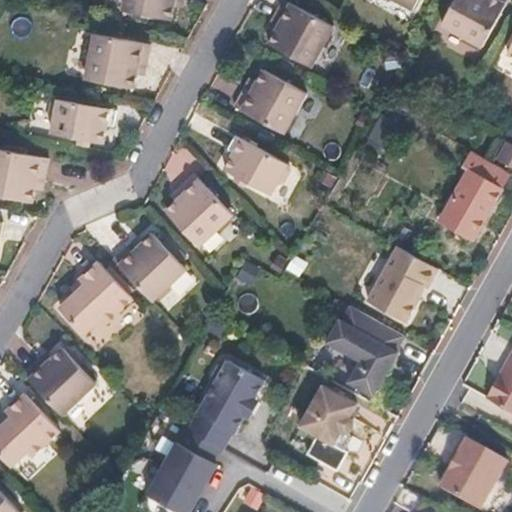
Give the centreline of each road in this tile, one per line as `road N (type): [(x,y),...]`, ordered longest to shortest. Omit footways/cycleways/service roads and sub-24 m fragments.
road 1 (residential): [(235,0),(134,190),(68,218),(0,340)]
road 2 (residential): [(511,251),(364,511)]
